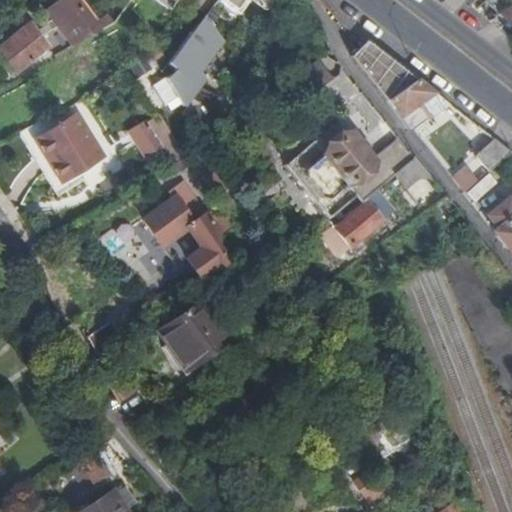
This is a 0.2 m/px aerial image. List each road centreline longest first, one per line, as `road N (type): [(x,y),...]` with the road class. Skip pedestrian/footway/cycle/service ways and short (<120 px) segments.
road 1 (primary): [(374,0),(511,108)]
road 2 (primary): [(511,74),(415,0)]
